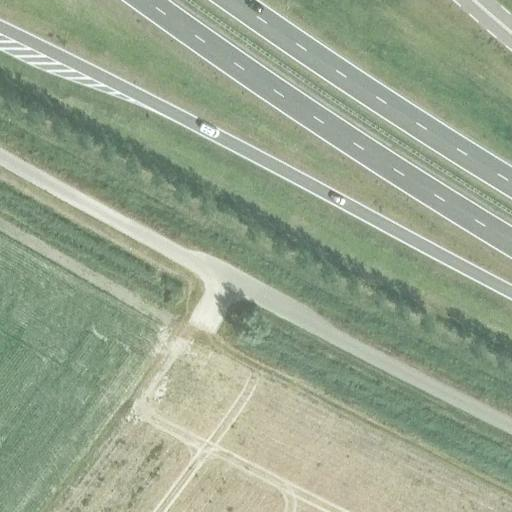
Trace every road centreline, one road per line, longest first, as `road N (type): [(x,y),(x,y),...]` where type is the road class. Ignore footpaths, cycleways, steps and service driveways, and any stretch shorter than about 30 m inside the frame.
road 1 (unclassified): [(511,424),(0,157)]
road 2 (trunk): [(0,27),(511,293)]
road 3 (trunk): [(145,0),(511,243)]
road 4 (trunk): [(511,181),(235,0)]
